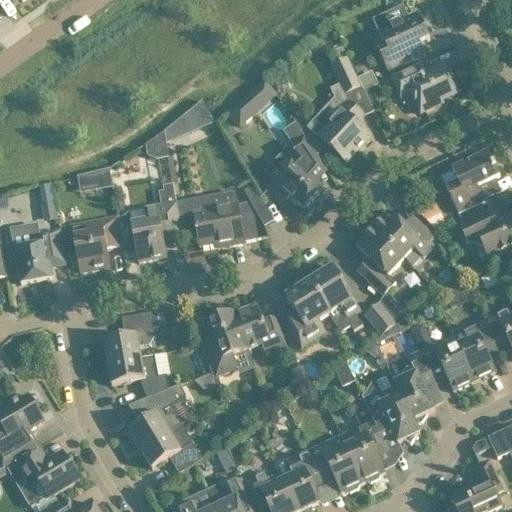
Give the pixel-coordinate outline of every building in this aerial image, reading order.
[(384,31),(378,33),(384,44),(382,58),(381,59),(389,75),(419,60),(414,49),(421,46),(417,39),(427,35),(425,29),(427,28),(421,17),(420,18),(418,15),(408,19),(403,8),(379,19),(384,31)] [(340,19),(332,26),(338,37),(360,27),(354,13),(340,19)] [(317,124),(317,133),(334,149),(349,163),(360,152),(357,149),(362,143),(365,146),(372,139),(356,125),(363,117),(352,107),(346,95),(361,88),(358,80),(349,60),(333,67),(341,84),(333,89),(338,102),(317,124)] [(401,100),(411,95),(421,116),(444,106),(443,103),(456,97),(444,71),(428,78),(422,65),(391,80),(401,100)] [(283,72),(273,82),(276,89),(289,93),(295,84),(293,76),(283,72)] [(372,74),(358,80),(361,88),(362,90),(364,92),(374,88),(377,86),(372,74)] [(364,92),(371,109),(381,104),(374,88),(364,92)] [(248,101),(230,116),(240,127),(257,112),(248,101)] [(202,104),(189,115),(193,133),(215,124),(202,104)] [(171,130),(164,135),(166,144),(173,141),(171,130)] [(295,164),(271,188),(286,203),(291,198),(305,211),(324,191),(311,179),(324,166),(306,140),(284,154),(295,164)] [(453,172),(454,175),(442,180),(459,216),(484,204),(478,190),(500,180),(488,155),(453,172)] [(169,159),(175,195),(176,195),(176,197),(181,196),(179,186),(174,158),(169,159)] [(107,172),(76,177),(79,194),(110,189),(107,172)] [(52,186),(38,188),(42,208),(56,205),(52,186)] [(252,188),(243,193),(264,228),(273,223),(252,188)] [(130,214),(120,222),(121,230),(124,247),(136,244),(136,246),(140,265),(167,261),(163,243),(184,239),(178,206),(177,206),(176,202),(177,202),(176,197),(176,195),(175,195),(168,196),(169,207),(146,211),(130,214)] [(209,200),(178,206),(184,239),(198,236),(201,251),(229,246),(229,249),(246,246),(245,244),(241,221),(254,218),(247,205),(240,207),(239,207),(238,206),(211,212),(209,200)] [(56,205),(42,208),(44,224),(59,222),(56,205)] [(436,206),(417,214),(436,232),(446,227),(436,206)] [(511,251),(511,224),(506,228),(503,220),(500,221),(494,210),(476,218),(459,227),(469,247),(473,245),(484,249),(490,262),(511,251)] [(371,230),(405,262),(414,252),(424,260),(435,248),(431,245),(435,241),(416,223),(408,232),(390,215),(384,221),(382,219),(371,230)] [(87,227),(70,230),(72,241),(75,241),(78,256),(81,276),(110,271),(107,252),(111,251),(111,252),(125,250),(124,247),(121,230),(120,222),(87,227)] [(37,226),(11,230),(15,252),(18,267),(22,287),(53,281),(51,270),(49,264),(66,261),(62,241),(61,234),(39,238),(37,226)] [(389,279),(405,262),(371,230),(360,241),(363,243),(357,249),(371,263),(368,266),(372,270),(364,278),(378,292),(385,298),(393,289),(396,286),(389,279)] [(361,314),(333,269),(310,285),(330,317),(341,335),(352,329),(355,334),(363,329),(356,317),(361,314)] [(480,279),(469,285),(475,298),(486,293),(480,279)] [(299,320),(288,327),(303,351),(327,336),(320,324),(330,317),(310,285),(286,299),(299,320)] [(389,333),(397,327),(387,315),(379,306),(365,318),(382,339),(389,333)] [(387,315),(397,327),(398,329),(407,321),(396,307),(387,315)] [(233,314),(248,354),(249,353),(262,348),(265,357),(273,354),(274,359),(288,354),(284,343),(277,325),(266,329),(258,309),(236,318),(234,314),(233,314)] [(215,345),(202,350),(214,381),(239,371),(234,359),(248,354),(233,314),(207,324),(215,345)] [(511,321),(508,314),(487,324),(500,353),(511,348),(511,350),(511,321)] [(104,343),(108,366),(141,360),(139,350),(150,348),(155,340),(154,331),(160,330),(157,315),(122,321),(126,340),(104,343)] [(462,330),(452,335),(458,348),(475,385),(496,375),(489,358),(500,353),(487,324),(464,335),(462,330)] [(424,325),(412,331),(421,351),(433,345),(424,325)] [(382,339),(376,343),(378,347),(392,340),(389,333),(382,339)] [(444,344),(421,355),(435,384),(446,379),(454,395),(475,385),(458,348),(448,353),(444,344)] [(398,385),(396,386),(398,390),(420,437),(421,436),(417,428),(423,425),(429,417),(435,414),(433,410),(423,389),(435,384),(421,355),(409,361),(413,369),(408,371),(398,385)] [(145,382),(141,360),(108,366),(112,388),(145,382)] [(333,391),(349,390),(347,373),(331,374),(333,391)] [(162,392),(163,395),(170,392),(168,378),(150,382),(152,394),(162,392)] [(129,433),(141,452),(182,427),(177,419),(175,418),(173,417),(171,417),(169,417),(167,419),(163,413),(187,399),(179,388),(170,392),(163,395),(147,401),(157,416),(129,433)] [(369,397),(363,400),(365,405),(374,424),(388,454),(389,453),(385,445),(396,440),(399,447),(400,446),(405,444),(411,447),(417,438),(420,437),(398,390),(382,398),(374,391),(369,397)] [(304,397),(309,411),(322,406),(317,392),(304,397)] [(0,473),(22,460),(39,450),(29,434),(45,425),(35,409),(36,408),(30,397),(22,401),(23,403),(0,416),(0,425),(4,433),(0,435),(0,473)] [(352,435),(342,439),(364,486),(367,485),(371,486),(380,482),(381,478),(386,476),(385,473),(378,459),(388,454),(374,424),(365,429),(352,435)] [(182,427),(141,452),(153,472),(170,461),(180,477),(204,463),(194,447),(182,427)] [(498,462),(511,455),(511,429),(488,440),(493,450),(498,462)] [(331,444),(309,455),(323,485),(334,480),(342,496),(346,495),(351,496),(359,492),(361,487),(364,486),(342,439),(341,440),(346,450),(336,455),(331,444)] [(493,450),(488,440),(476,446),(473,451),(476,458),(493,450)] [(17,468),(8,473),(23,498),(31,511),(49,502),(54,499),(63,493),(80,483),(64,456),(48,465),(41,453),(24,464),(17,468)] [(225,453),(214,458),(220,469),(231,464),(225,453)] [(294,479),(283,484),(296,511),(312,511),(320,506),(313,490),(323,485),(309,455),(305,457),(287,465),(294,479)] [(504,493),(498,482),(490,464),(474,471),(479,482),(468,488),(471,494),(452,502),(455,508),(454,511),(453,511),(498,511),(502,510),(496,497),(504,493)] [(266,475),(244,485),(254,506),(256,511),(266,511),(269,511),(296,511),(283,484),(272,489),(266,475)] [(220,486),(207,493),(216,511),(250,511),(249,508),(254,506),(244,485),(242,482),(222,491),(220,486)] [(162,488),(149,496),(158,511),(165,511),(171,510),(177,507),(169,491),(165,493),(162,488)]
